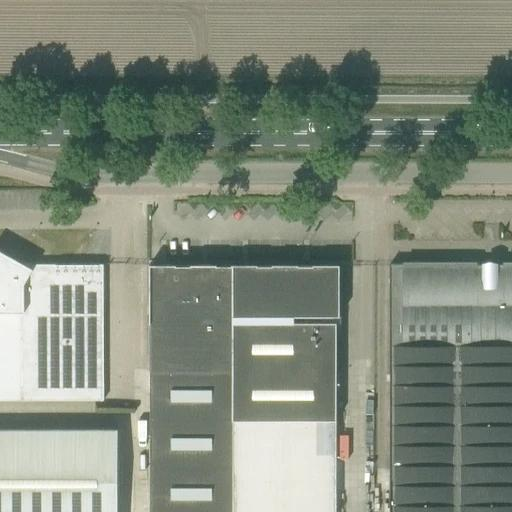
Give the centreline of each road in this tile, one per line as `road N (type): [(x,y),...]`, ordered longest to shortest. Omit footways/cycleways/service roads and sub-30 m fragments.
road 1 (unclassified): [(0,154),(83,175),(511,174)]
road 2 (primary): [(0,132),(511,132)]
